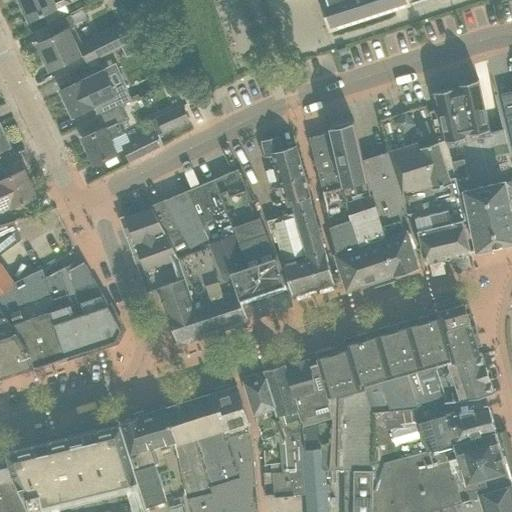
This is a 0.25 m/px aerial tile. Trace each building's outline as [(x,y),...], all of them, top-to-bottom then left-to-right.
[(18,0),(28,21),(72,1),(71,0),(18,0)] [(319,0),(330,30),(422,0),(319,0)] [(52,36),(38,43),(50,68),(68,60),(82,53),(87,64),(115,50),(122,47),(131,43),(133,41),(124,22),(82,43),(78,45),(70,29),(75,27),(69,15),(65,16),(47,25),(52,36)] [(131,43),(122,47),(126,56),(135,52),(131,43)] [(103,69),(60,90),(72,116),(94,105),(99,115),(131,100),(126,88),(115,93),(103,69)] [(454,86),(435,90),(439,108),(448,147),(467,143),(467,141),(466,138),(467,138),(470,138),(471,137),(472,140),(491,135),(478,78),(458,83),(459,87),(454,88),(454,86)] [(511,90),(501,93),(511,139),(511,90)] [(117,121),(127,117),(122,105),(98,116),(103,128),(82,137),(94,163),(116,153),(110,139),(122,133),(117,121)] [(158,134),(189,120),(182,105),(155,117),(160,127),(155,129),(154,129),(162,145),(163,145),(158,134)] [(354,121),(348,122),(347,118),(333,121),(334,125),(329,126),(330,131),(329,132),(346,200),(372,194),(363,159),(354,121)] [(130,141),(122,145),(124,149),(130,161),(131,161),(162,146),(162,145),(154,129),(155,129),(151,121),(143,125),(147,133),(143,135),(130,141)] [(0,150),(10,145),(0,123),(0,156),(0,157),(0,155),(0,150)] [(372,194),(346,200),(329,132),(309,137),(326,204),(329,226),(336,254),(347,287),(416,264),(400,216),(407,214),(386,152),(363,159),(372,194)] [(295,145),(282,149),(278,137),(262,141),(267,157),(272,156),(286,204),(291,203),(294,213),(313,207),(295,145)] [(454,176),(452,177),(438,141),(420,147),(418,141),(386,152),(407,214),(413,212),(425,263),(470,252),(464,225),(466,225),(454,176)] [(25,169),(6,177),(2,167),(0,168),(0,210),(10,206),(10,207),(36,195),(25,169)] [(274,253),(246,187),(238,168),(185,191),(209,242),(226,283),(231,281),(241,304),(242,304),(287,289),(274,253)] [(511,217),(503,181),(462,191),(458,175),(454,176),(466,225),(470,224),(476,251),(511,242),(511,217)] [(254,192),(266,188),(269,187),(267,180),(250,184),(254,192)] [(267,220),(277,217),(266,188),(254,192),(267,220)] [(190,251),(189,248),(165,199),(152,205),(178,253),(203,335),(247,321),(242,304),(241,304),(231,281),(226,283),(209,242),(190,251)] [(203,335),(178,253),(152,205),(151,205),(152,206),(125,216),(152,290),(157,288),(178,344),(203,335)] [(334,282),(323,243),(313,207),(294,213),(277,218),(277,217),(267,220),(267,221),(271,233),(275,232),(293,294),(334,282)] [(0,263),(0,253),(20,239),(13,221),(0,225),(0,293),(14,283),(14,282),(0,263)] [(47,275),(45,275),(52,295),(36,299),(41,314),(50,311),(65,356),(115,339),(121,328),(83,260),(65,270),(63,266),(47,275)] [(52,295),(45,275),(43,268),(14,282),(14,283),(0,293),(0,310),(25,345),(34,366),(35,366),(33,361),(43,358),(44,359),(45,359),(63,357),(65,356),(50,311),(41,314),(36,299),(52,295)] [(463,311),(460,309),(458,305),(345,338),(346,343),(331,347),(331,346),(315,351),(317,357),(316,357),(327,396),(333,444),(328,445),(329,469),(344,469),(343,511),(371,511),(372,493),(373,410),(364,388),(377,384),(376,382),(416,368),(417,372),(428,369),(445,363),(481,354),(481,352),(479,353),(467,310),(463,311)] [(25,345),(0,310),(0,375),(32,364),(33,367),(34,366),(25,345)] [(464,402),(494,392),(481,354),(445,363),(428,369),(417,372),(423,388),(438,383),(445,404),(464,402)] [(316,357),(308,359),(308,357),(284,364),(303,425),(299,426),(303,464),(306,511),(327,511),(327,509),(325,469),(329,469),(328,445),(333,444),(327,396),(316,357)] [(299,426),(303,425),(284,364),(264,370),(265,374),(280,419),(275,421),(279,433),(278,434),(280,472),(270,472),(272,496),(304,494),(305,511),(306,511),(303,464),(299,426)] [(265,374),(259,376),(255,373),(248,375),(246,380),(245,380),(251,399),(261,439),(278,434),(279,433),(275,421),(280,419),(265,374)] [(445,405),(385,410),(377,384),(364,388),(373,410),(372,493),(386,461),(496,430),(489,405),(466,410),(464,402),(445,404),(445,405)] [(247,421),(242,404),(236,385),(164,408),(175,445),(176,445),(186,493),(189,511),(258,511),(253,449),(247,421)] [(176,445),(175,445),(164,408),(120,421),(130,453),(140,485),(145,499),(147,505),(186,493),(176,445)] [(140,485),(130,453),(120,421),(5,449),(12,477),(13,476),(30,511),(189,511),(186,493),(147,505),(145,499),(140,485)] [(490,440),(498,438),(496,430),(386,461),(372,493),(371,511),(425,511),(427,511),(457,511),(455,503),(479,496),(477,487),(475,488),(458,493),(449,462),(452,462),(449,451),(490,439),(490,440)] [(484,479),(507,471),(498,438),(490,440),(490,439),(449,451),(452,462),(449,462),(458,493),(475,488),(477,487),(486,484),(484,479)] [(30,511),(13,476),(12,477),(5,449),(0,450),(0,511),(30,511)] [(511,511),(511,485),(511,484),(511,485),(507,471),(484,479),(486,484),(477,487),(479,496),(455,503),(457,511),(511,511)]
